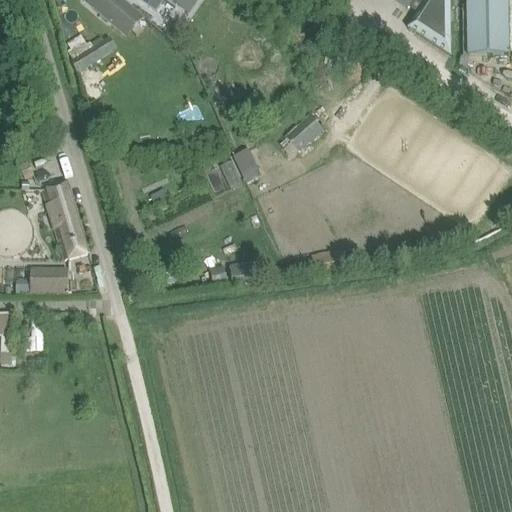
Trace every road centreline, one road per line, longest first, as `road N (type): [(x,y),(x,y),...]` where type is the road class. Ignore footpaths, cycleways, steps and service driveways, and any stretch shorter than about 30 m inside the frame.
road 1 (unclassified): [(110,284),(29,0)]
road 2 (unclassified): [(432,60),(328,0)]
